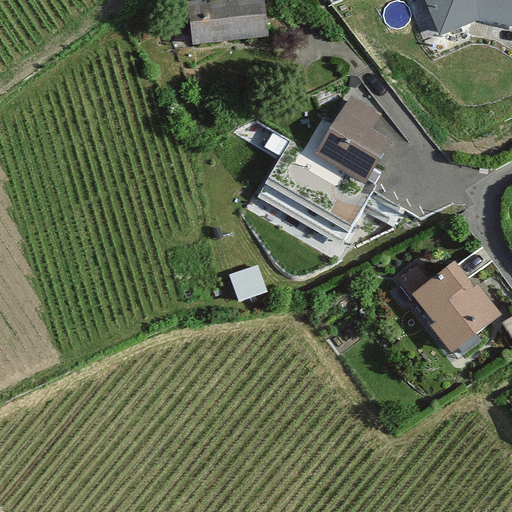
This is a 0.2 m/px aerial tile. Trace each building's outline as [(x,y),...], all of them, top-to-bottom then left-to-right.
[(266,0),(242,0),(189,5),(194,50),(270,42),(266,0)] [(511,0),(459,0),(459,4),(484,8),(481,27),(511,32),(511,0)] [(385,120),(354,101),(318,162),(369,192),(394,150),(374,138),(385,120)] [(285,156),(262,198),(349,244),(362,219),(340,207),(345,197),(311,179),(314,172),(285,156)] [(262,271),(236,278),(243,304),(270,297),(262,271)] [(458,271),(413,306),(460,367),(506,332),(458,271)]
